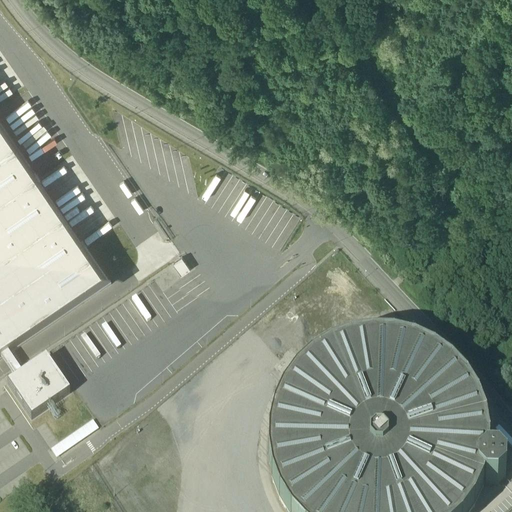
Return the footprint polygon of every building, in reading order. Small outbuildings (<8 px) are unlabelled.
[(0,359),(8,354),(112,283),(0,121),(0,359)] [(171,263),(179,275),(188,270),(180,257),(171,263)] [(471,511),(474,509),(478,499),(482,489),(483,485),(485,487),(497,487),(506,479),(506,467),(498,458),(488,458),(488,447),(487,436),(484,426),(481,415),(477,406),(472,396),(465,387),(459,379),(451,372),(442,365),(433,359),(424,354),(414,350),(387,345),(359,346),(333,354),(310,369),(290,388),(277,412),(270,439),(269,466),(276,493),(285,511),(471,511)] [(8,354),(0,359),(16,383),(9,388),(32,423),(71,397),(47,362),(24,377),(8,354)] [(51,448),(57,457),(98,430),(92,421),(51,448)]
